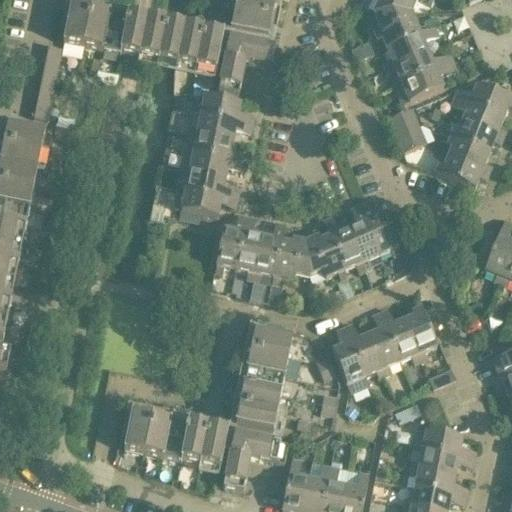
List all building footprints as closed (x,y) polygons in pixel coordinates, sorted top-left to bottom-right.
[(267,44),(275,5),(252,0),(236,0),(229,37),(267,44)] [(423,5),(425,0),(375,0),(380,2),(373,18),(411,18),(417,3),(423,5)] [(100,56),(107,19),(69,11),(62,49),(100,56)] [(410,19),(411,18),(373,18),(380,35),(373,38),(377,47),(381,45),(385,54),(425,36),(423,32),(417,34),(410,19)] [(118,60),(126,22),(107,19),(100,56),(118,60)] [(156,68),(164,30),(126,22),(118,60),(156,68)] [(175,71),(183,34),(164,30),(156,68),(175,71)] [(194,75),(201,38),(183,34),(175,71),(194,75)] [(426,37),(425,36),(385,54),(390,65),(383,68),(386,74),(427,57),(423,49),(438,43),(434,34),(426,37)] [(222,42),(201,38),(194,75),(215,79),(222,42)] [(237,102),(245,67),(228,43),(217,97),(237,102)] [(275,53),(228,43),(245,67),(271,73),(275,53)] [(48,52),(45,62),(59,65),(61,54),(48,52)] [(394,93),(449,69),(446,62),(431,68),(427,57),(386,74),(394,93)] [(57,75),(59,65),(45,62),(43,73),(57,75)] [(452,77),(449,69),(394,93),(401,111),(442,94),(438,84),(452,77)] [(54,86),(57,75),(43,73),(41,83),(54,86)] [(52,96),(54,86),(41,83),(39,93),(52,96)] [(457,95),(454,103),(503,123),(507,112),(511,114),(511,105),(510,104),(476,92),(472,101),(457,95)] [(50,106),(52,96),(39,93),(37,104),(50,106)] [(202,109),(200,121),(251,132),(253,123),(237,120),(240,109),(204,101),(203,101),(197,100),(195,107),(202,109)] [(498,134),(503,123),(454,103),(450,111),(465,117),(461,127),(502,144),(505,137),(498,134)] [(50,106),(37,104),(35,114),(48,117),(50,106)] [(46,127),(48,117),(35,114),(33,124),(46,127)] [(416,126),(411,114),(400,119),(405,130),(416,126)] [(400,119),(388,124),(402,158),(415,153),(410,142),(405,130),(400,119)] [(250,140),(251,132),(200,121),(197,133),(190,131),(189,138),(232,148),(234,137),(250,140)] [(421,138),(416,126),(405,130),(410,142),(421,138)] [(502,144),(461,127),(457,137),(453,135),(449,143),(488,159),(493,148),(499,151),(502,144)] [(6,129),(0,161),(0,167),(36,175),(44,137),(6,129)] [(230,158),(232,148),(189,138),(188,145),(194,146),(192,158),(244,169),(245,161),(230,158)] [(425,149),(421,138),(410,142),(415,153),(425,149)] [(484,170),(488,159),(449,143),(446,151),(451,153),(447,163),(488,179),(491,172),(484,170)] [(244,169),(192,158),(190,170),(183,169),(181,176),(224,185),(226,175),(242,178),(244,169)] [(485,186),(488,179),(447,163),(443,172),(438,170),(434,180),(474,196),(478,184),(485,186)] [(0,206),(29,212),(36,175),(0,167),(0,206)] [(222,196),(224,185),(181,176),(180,182),(187,184),(184,196),(236,207),(238,199),(222,196)] [(234,215),(236,207),(184,196),(182,208),(175,207),(173,214),(180,216),(180,217),(198,220),(216,224),(219,212),(234,215)] [(0,226),(25,231),(29,212),(0,206),(0,226)] [(366,209),(358,212),(379,261),(390,256),(393,263),(399,260),(397,254),(397,253),(383,219),(372,224),(366,209)] [(379,261),(358,212),(350,216),(356,230),(346,235),(364,275),(370,273),(367,266),(379,261)] [(198,220),(180,217),(178,225),(196,229),(198,220)] [(235,275),(245,223),(237,222),(234,237),(222,235),(215,271),(215,272),(214,278),(221,280),(223,273),(235,275)] [(252,286),(261,243),(250,241),(254,225),(245,223),(235,275),(247,278),(245,285),(252,286)] [(364,275),(346,235),(337,239),(330,224),(322,228),(328,242),(329,242),(343,276),(355,271),(357,278),(364,275)] [(0,245),(21,250),(25,231),(0,226),(0,245)] [(499,290),(511,259),(511,247),(506,245),(511,230),(503,227),(483,276),(496,281),(493,288),(499,290)] [(279,247),(281,247),(284,231),(274,229),(271,245),(261,243),(252,286),(259,288),(260,281),(272,283),(279,247)] [(354,302),(343,276),(329,242),(328,242),(319,246),(317,241),(305,246),(308,283),(321,277),(324,284),(337,279),(340,285),(336,287),(344,306),(354,302)] [(308,283),(305,246),(291,243),(290,249),(281,247),(279,247),(272,283),(271,290),(278,291),(279,284),(292,287),(294,280),(308,283)] [(0,265),(17,269),(21,250),(0,245),(0,265)] [(511,287),(511,259),(499,290),(506,293),(508,286),(511,287)] [(0,285),(13,288),(17,269),(0,265),(0,285)] [(11,298),(13,288),(0,285),(0,304),(10,307),(11,298)] [(0,324),(6,326),(10,307),(0,304),(0,324)] [(412,322),(402,326),(420,367),(426,364),(423,358),(436,353),(419,314),(410,318),(412,322)] [(420,367),(402,326),(393,331),(386,316),(379,319),(399,368),(411,363),(413,370),(420,367)] [(399,368),(379,319),(371,322),(377,337),(367,341),(384,382),(390,379),(388,373),(399,368)] [(384,382),(367,341),(357,345),(351,331),(343,334),(364,383),(375,378),(378,385),(384,382)] [(364,383),(343,334),(335,337),(342,352),(331,357),(345,391),(346,390),(350,400),(368,392),(364,383)] [(253,337),(246,375),(283,382),(291,344),(253,337)] [(10,355),(0,353),(0,374),(6,375),(10,355)] [(491,382),(494,389),(511,381),(511,359),(493,368),(498,379),(491,382)] [(315,370),(319,378),(331,373),(328,364),(315,370)] [(335,382),(331,373),(319,378),(322,387),(335,382)] [(280,401),(283,382),(246,375),(242,393),(280,401)] [(427,385),(432,397),(455,388),(450,376),(427,385)] [(508,404),(511,402),(511,381),(494,389),(497,396),(503,393),(508,404)] [(276,420),(280,401),(242,393),(238,412),(276,420)] [(323,401),(321,410),(334,413),(336,404),(323,401)] [(332,422),(334,413),(321,410),(319,419),(332,422)] [(272,441),(276,420),(238,412),(234,433),(272,441)] [(160,464),(168,426),(130,419),(123,456),(160,464)] [(296,435),(309,437),(311,428),(298,425),(296,435)] [(179,468),(187,430),(168,426),(160,464),(179,468)] [(198,471),(206,434),(187,430),(179,468),(198,471)] [(226,438),(206,434),(198,471),(219,476),(226,438)] [(423,446),(421,456),(473,467),(475,458),(459,455),(461,444),(425,436),(425,437),(418,436),(416,444),(423,446)] [(249,464),(233,439),(222,494),(242,498),(249,464)] [(288,450),(233,439),(249,464),(283,471),(288,450)] [(471,475),(473,467),(421,456),(418,470),(411,468),(410,474),(454,483),(456,472),(471,475)] [(301,511),(308,485),(297,483),(300,467),(291,465),(281,511),(301,511)] [(321,511),(329,473),(321,471),(318,487),(308,485),(301,511),(321,511)] [(341,511),(345,492),(335,490),(338,474),(329,473),(321,511),(341,511)] [(451,493),(454,483),(410,474),(409,482),(416,483),(413,494),(465,505),(467,496),(451,493)] [(356,494),(345,492),(341,511),(361,511),(368,481),(359,479),(356,494)] [(459,511),(463,511),(465,505),(413,494),(411,507),(404,506),(403,511),(405,511),(447,511),(448,510),(459,511)]
